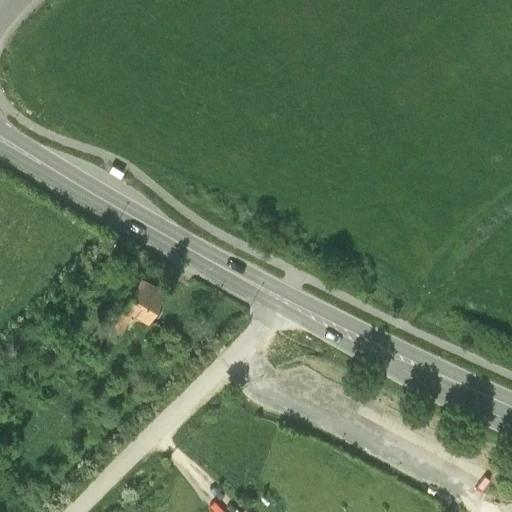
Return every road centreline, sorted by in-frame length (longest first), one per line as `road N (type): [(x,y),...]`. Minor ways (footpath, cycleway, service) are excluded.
road 1 (secondary): [(0,135),(283,300)]
road 2 (unclassified): [(283,300),(78,511)]
road 3 (secondary): [(283,300),(511,410)]
